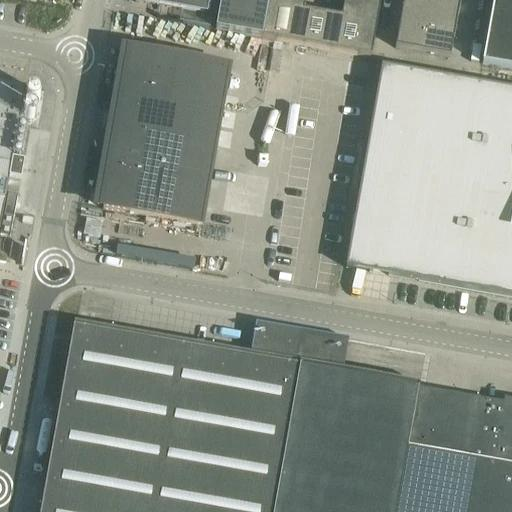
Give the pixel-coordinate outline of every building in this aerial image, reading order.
[(136,0),(135,3),(204,16),(207,0),(136,0)] [(207,0),(204,16),(212,18),(215,0),(207,0)] [(221,0),(216,32),(262,40),(267,7),(268,0),(221,0)] [(268,0),(267,7),(304,13),(306,0),(268,0)] [(345,0),(342,20),(377,26),(381,0),(345,0)] [(404,0),(403,10),(430,15),(432,0),(404,0)] [(459,0),(432,0),(430,15),(457,20),(461,0),(459,0)] [(511,0),(492,0),(481,63),(511,69),(511,0)] [(267,7),(262,40),(371,60),(377,26),(342,20),(304,13),(267,7)] [(403,10),(399,30),(427,35),(430,15),(403,10)] [(430,15),(427,35),(454,40),(457,20),(430,15)] [(399,30),(396,50),(423,55),(427,35),(399,30)] [(427,35),(423,55),(450,60),(454,40),(427,35)] [(119,95),(116,109),(121,110),(118,129),(215,146),(222,106),(229,67),(132,50),(128,69),(123,68),(121,82),(122,82),(121,88),(120,95),(119,95)] [(381,83),(347,270),(352,270),(391,277),(511,298),(511,92),(382,69),(381,83)] [(0,229),(9,178),(21,180),(25,162),(13,160),(26,88),(0,83),(0,229)] [(105,173),(102,188),(107,189),(104,208),(201,225),(208,185),(215,146),(118,129),(114,148),(110,147),(107,161),(109,161),(108,167),(107,174),(105,173)] [(8,197),(1,238),(11,239),(18,199),(8,197)] [(216,198),(210,235),(235,239),(241,202),(216,198)] [(0,240),(0,262),(6,263),(10,242),(0,240)] [(511,511),(511,404),(506,404),(505,407),(417,391),(418,387),(344,373),(349,340),(257,323),(251,356),(93,328),(75,325),(73,336),(72,341),(60,407),(41,511),(511,511)]
